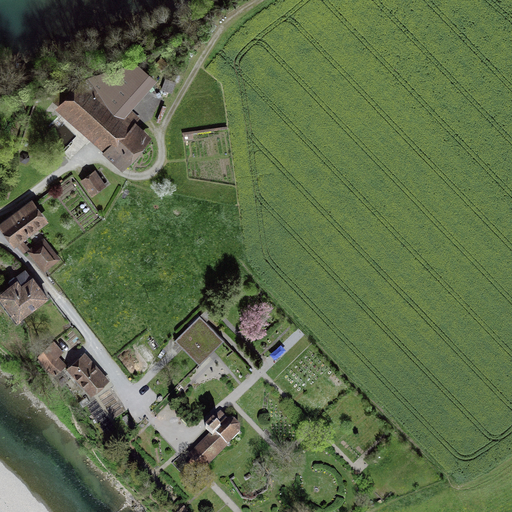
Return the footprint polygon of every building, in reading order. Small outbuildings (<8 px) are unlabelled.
[(169,66),(162,60),(157,65),(164,72),(169,66)] [(134,121),(129,125),(117,112),(150,76),(135,64),(130,70),(124,67),(70,82),(51,98),(106,148),(102,152),(120,168),(150,135),(134,121)] [(108,188),(96,173),(81,185),(92,200),(108,188)] [(22,246),(49,225),(32,203),(0,227),(0,228),(17,250),(19,249),(25,257),(28,254),(22,246)] [(45,274),(61,261),(44,241),(28,254),(45,274)] [(48,293),(32,274),(22,282),(18,276),(0,289),(0,293),(18,316),(48,293)] [(224,344),(199,319),(175,343),(200,368),(213,355),(224,344)] [(64,351),(55,340),(38,354),(56,375),(67,366),(58,356),(64,351)] [(110,380),(85,352),(67,369),(91,397),(110,380)] [(211,419),(213,421),(212,423),(203,432),(207,436),(187,457),(190,461),(186,466),(197,477),(202,473),(241,435),(239,425),(234,421),(227,420),(221,412),(211,419)]
